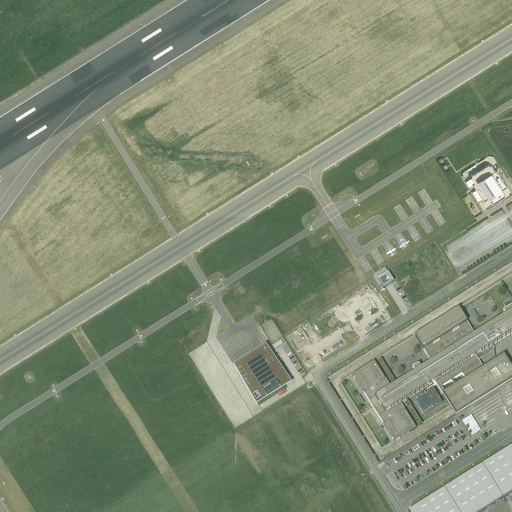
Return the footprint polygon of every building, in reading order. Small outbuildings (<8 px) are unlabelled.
[(473,174),(472,178),(475,183),(473,184),(483,200),(484,201),(489,198),(492,202),(493,203),(494,203),(497,202),(497,200),(497,199),(500,197),(501,198),(502,198),(505,197),(505,195),(505,194),(502,190),(508,186),(497,170),(497,169),(495,170),(492,165),(488,164),(484,167),(484,170),(480,173),(477,172),(473,174)] [(386,269),(375,276),(383,288),(393,282),(386,269)] [(511,298),(503,303),(507,309),(511,305),(511,298)] [(374,362),(352,375),(394,442),(416,428),(400,403),(413,395),(432,383),(434,382),(437,386),(456,416),(469,407),(505,385),(511,380),(511,368),(504,355),(483,368),(475,356),(511,332),(511,306),(503,312),(505,315),(474,334),(459,309),(415,336),(431,362),(421,368),(419,365),(412,369),(414,372),(390,387),(374,362)] [(266,345),(233,365),(257,402),(266,396),(279,388),(286,384),(289,382),(285,376),(266,345)] [(432,388),(415,400),(424,415),(442,404),(432,388)] [(511,448),(511,447),(408,511),(480,511),(511,492),(511,448)]
